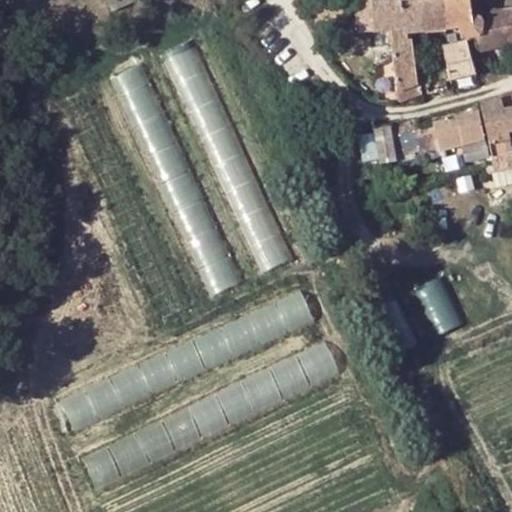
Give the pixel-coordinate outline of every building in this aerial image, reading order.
[(105,0),(111,10),(129,0),(105,0)] [(355,0),(357,34),(390,35),(413,34),(405,0),(355,0)] [(447,31),(438,0),(405,0),(413,34),(447,31)] [(471,17),(469,0),(438,0),(447,31),(456,30),(458,36),(473,34),(476,52),(506,44),(502,12),(471,17)] [(511,42),(511,9),(502,12),(506,44),(511,42)] [(346,14),(314,14),(314,31),(345,31),(346,14)] [(420,104),(413,34),(390,35),(393,66),(404,64),(407,91),(396,92),(398,106),(406,107),(420,104)] [(438,49),(449,79),(473,73),(462,41),(451,45),(438,49)] [(295,258),(200,42),(167,57),(262,273),(295,258)] [(143,135),(168,126),(146,64),(121,73),(143,135)] [(393,66),(396,92),(407,91),(404,64),(393,66)] [(473,73),(449,79),(453,91),(476,81),(473,73)] [(511,95),(501,98),(503,109),(503,111),(508,133),(509,138),(509,142),(511,152),(511,95)] [(508,133),(503,111),(503,109),(501,98),(478,102),(479,108),(480,116),(488,146),(493,167),(499,190),(511,187),(511,156),(511,152),(509,142),(509,138),(508,133)] [(418,128),(390,132),(389,127),(373,129),(378,161),(395,159),(418,156),(419,160),(439,155),(458,152),(482,147),(488,146),(480,116),(433,125),(418,129),(418,128)] [(482,147),(458,152),(461,165),(484,160),(482,147)] [(450,278),(420,285),(432,336),(462,328),(450,278)] [(327,342),(275,369),(290,398),(342,372),(327,342)]
